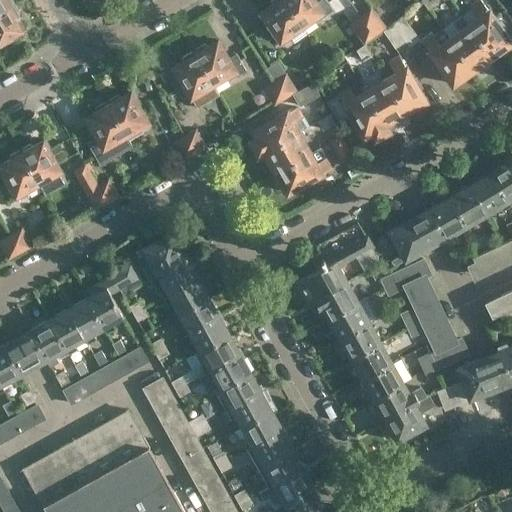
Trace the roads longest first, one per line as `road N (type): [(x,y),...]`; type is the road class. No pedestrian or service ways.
road 1 (residential): [(238,262),(191,181),(0,297)]
road 2 (residential): [(238,262),(354,478)]
road 3 (residential): [(199,511),(129,388),(63,420)]
road 4 (residential): [(397,177),(238,262)]
road 5 (residential): [(354,478),(385,485),(511,426)]
road 6 (residential): [(511,98),(397,177)]
road 7 (residential): [(461,298),(397,177)]
road 8 (residential): [(0,304),(63,420)]
road 9 (residential): [(511,419),(461,298)]
road 10 (residential): [(63,420),(9,450),(41,511)]
